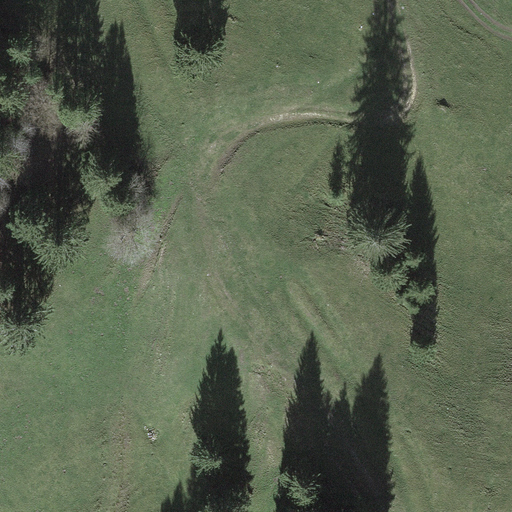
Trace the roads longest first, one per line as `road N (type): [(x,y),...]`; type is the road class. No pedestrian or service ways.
road 1 (track): [(392,0),(410,84),(399,111),(253,122),(212,154),(199,200),(216,301),(376,511)]
road 2 (track): [(212,154),(170,181),(128,272),(106,511)]
